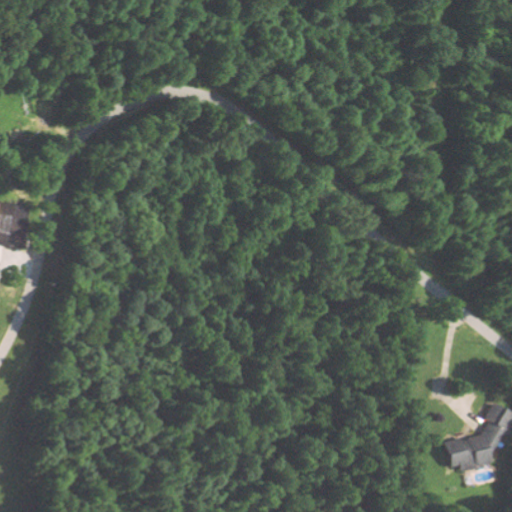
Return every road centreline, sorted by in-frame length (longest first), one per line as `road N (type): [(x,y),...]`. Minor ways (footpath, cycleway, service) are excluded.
road 1 (residential): [(0,353),(21,314),(67,146),(106,108),(181,91),(241,115),(364,233),(511,348)]
road 2 (residential): [(422,279),(376,389),(396,470),(417,511)]
